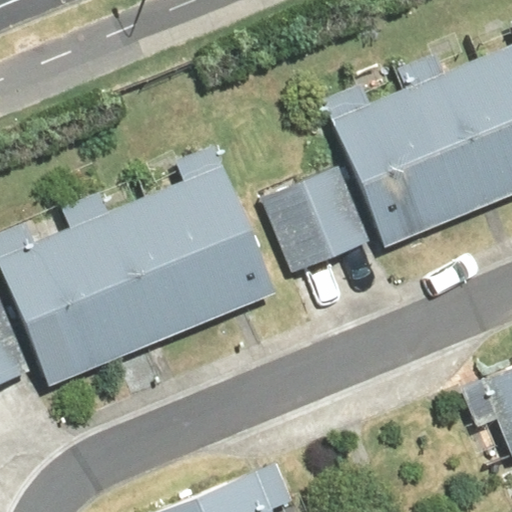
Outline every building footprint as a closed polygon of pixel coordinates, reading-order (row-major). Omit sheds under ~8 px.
[(357,84),(317,101),(378,248),(511,192),(511,16),(506,19),(511,32),(511,39),(438,70),(432,53),(395,68),(402,85),(364,101),(357,84)] [(215,145),(0,229),(0,288),(40,388),(275,296),(215,145)] [(362,239),(333,163),(245,197),(275,272),(362,239)] [(0,311),(0,372),(22,364),(0,311)] [(511,362),(456,384),(471,423),(493,414),(510,457),(511,456),(511,362)] [(270,462),(144,511),(270,511),(268,506),(285,499),(270,462)]
